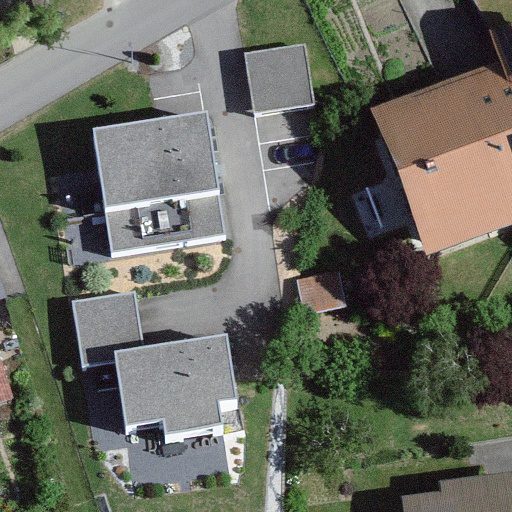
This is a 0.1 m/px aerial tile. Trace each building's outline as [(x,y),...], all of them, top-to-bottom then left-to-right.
[(508,71),(386,116),(439,259),(511,232),(511,29),(495,36),(508,71)] [(303,47),(247,55),(255,113),(312,104),(303,47)] [(222,235),(205,120),(98,136),(115,251),(222,235)] [(339,271),(299,280),(306,314),(347,305),(339,271)] [(83,365),(117,360),(145,356),(135,293),(74,302),(83,365)] [(145,356),(117,360),(128,428),(165,423),(168,439),(240,428),(226,343),(145,356)] [(511,511),(511,484),(403,498),(404,511),(511,511)]
